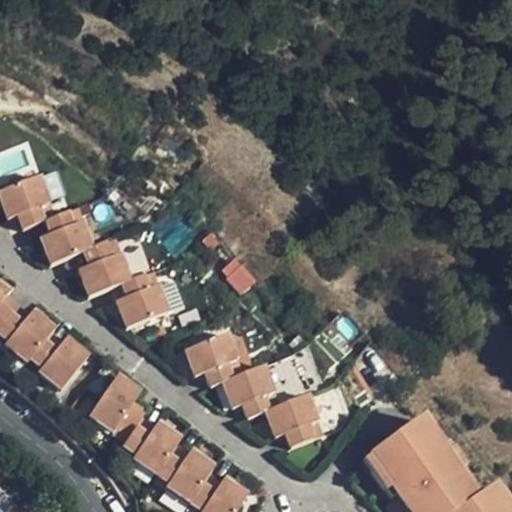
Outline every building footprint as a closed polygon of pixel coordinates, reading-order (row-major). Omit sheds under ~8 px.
[(46,214),(55,208),(34,169),(0,186),(0,201),(10,221),(17,217),(21,215),(25,224),(46,214)] [(84,243),(99,235),(79,196),(55,208),(46,214),(53,229),(50,231),(44,234),(41,235),(53,258),(84,243)] [(17,217),(10,221),(12,225),(19,221),(17,217)] [(126,278),(143,268),(118,224),(99,235),(84,243),(92,259),(90,261),(84,265),(83,266),(97,293),(126,278)] [(41,228),(44,234),(50,231),(47,225),(41,228)] [(81,257),(84,265),(90,261),(87,254),(81,257)] [(161,259),(143,268),(126,278),(133,292),(130,293),(124,296),(123,297),(137,322),(183,298),(161,259)] [(0,281),(8,287),(13,280),(0,271),(0,281)] [(0,321),(16,299),(6,291),(8,287),(0,281),(0,321)] [(121,291),(124,296),(130,293),(127,288),(121,291)] [(31,305),(44,314),(48,308),(36,298),(31,305)] [(28,360),(32,353),(52,326),(54,322),(44,314),(31,305),(28,308),(16,299),(0,321),(0,330),(9,337),(4,342),(28,360)] [(68,331),(81,340),(85,335),(73,325),(68,331)] [(91,349),(81,340),(68,331),(65,336),(52,326),(32,353),(44,363),(39,369),(64,386),(91,349)] [(229,371),(248,365),(236,326),(192,340),(202,368),(212,364),(216,376),(229,371)] [(273,402),(287,397),(272,356),(248,365),(229,371),(238,399),(251,395),(255,408),(273,402)] [(87,413),(123,438),(142,412),(144,409),(133,401),(138,394),(143,388),(117,369),(87,413)] [(317,386),(287,397),(273,402),(281,429),(293,425),(298,438),(331,427),(317,386)] [(133,401),(144,409),(148,401),(138,394),(133,401)] [(127,459),(151,475),(172,446),(180,433),(170,426),(155,416),(153,419),(142,412),(123,438),(120,442),(133,452),(127,459)] [(155,416),(170,426),(172,422),(158,412),(155,416)] [(446,511),(469,497),(448,467),(434,448),(412,414),(360,450),(363,453),(388,491),(391,495),(399,508),(401,511),(402,511),(446,511)] [(192,442),(207,452),(210,445),(197,435),(192,442)] [(159,489),(184,506),(211,466),(216,459),(207,452),(192,442),(184,455),(172,446),(151,475),(163,483),(159,489)] [(434,448),(448,467),(456,463),(443,443),(434,448)] [(388,491),(363,453),(357,457),(382,495),(388,491)] [(232,511),(248,489),(237,481),(224,472),(222,475),(211,466),(184,506),(193,511),(232,511)] [(224,472),(237,481),(241,476),(228,466),(224,472)] [(502,511),(485,486),(469,497),(446,511),(502,511)] [(394,511),(399,508),(391,495),(379,504),(384,511),(394,511)]
